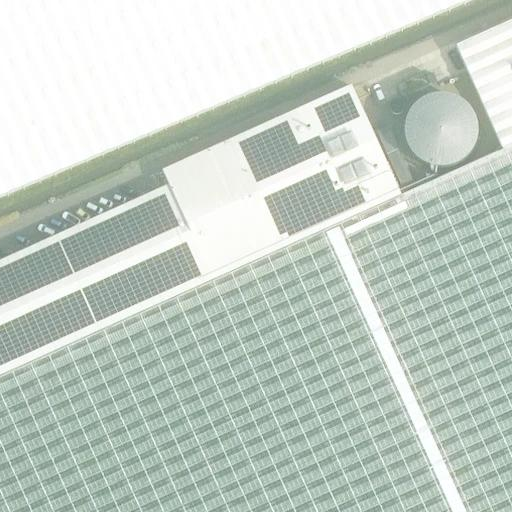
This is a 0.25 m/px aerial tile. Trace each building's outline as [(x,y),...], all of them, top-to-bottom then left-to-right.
[(0,0),(0,199),(449,11),(476,0),(0,0)] [(511,19),(456,45),(503,148),(511,143),(511,19)] [(425,73),(397,87),(402,98),(430,84),(425,73)] [(168,187),(0,263),(0,379),(401,199),(351,88),(162,173),(168,187)] [(427,181),(485,159),(460,91),(402,113),(427,181)] [(401,188),(412,183),(388,129),(377,134),(401,188)] [(0,379),(0,511),(511,511),(511,148),(503,153),(401,199),(0,379)]
